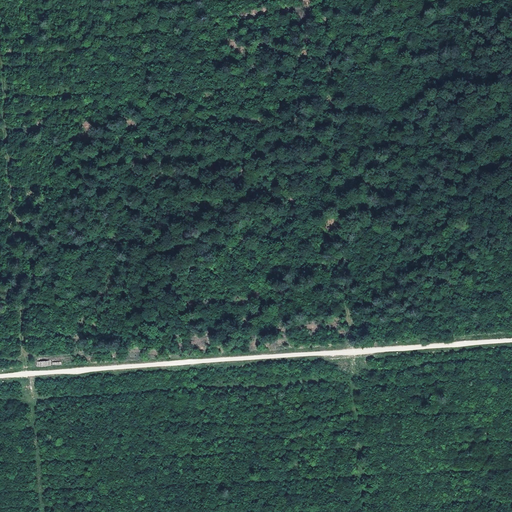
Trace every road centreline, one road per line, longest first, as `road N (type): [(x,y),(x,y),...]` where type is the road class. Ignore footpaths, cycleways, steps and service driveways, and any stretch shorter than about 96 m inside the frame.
road 1 (track): [(0,377),(353,350)]
road 2 (track): [(353,350),(511,338)]
